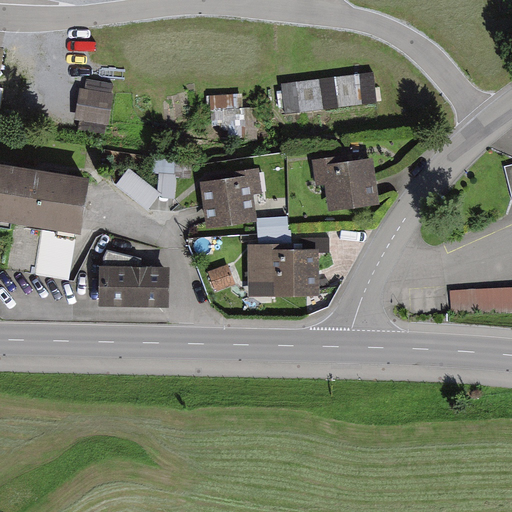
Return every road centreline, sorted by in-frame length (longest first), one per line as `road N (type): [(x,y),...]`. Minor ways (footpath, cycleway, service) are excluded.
road 1 (secondary): [(344,346),(0,340)]
road 2 (residential): [(344,346),(408,216),(459,154),(511,112)]
road 3 (secondary): [(511,356),(344,346)]
